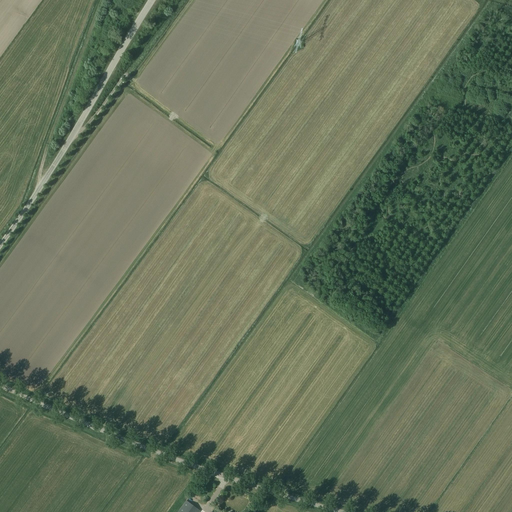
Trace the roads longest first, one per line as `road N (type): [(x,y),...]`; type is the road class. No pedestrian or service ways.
road 1 (unclassified): [(341,511),(188,464),(0,385)]
road 2 (unclassified): [(0,247),(152,0)]
